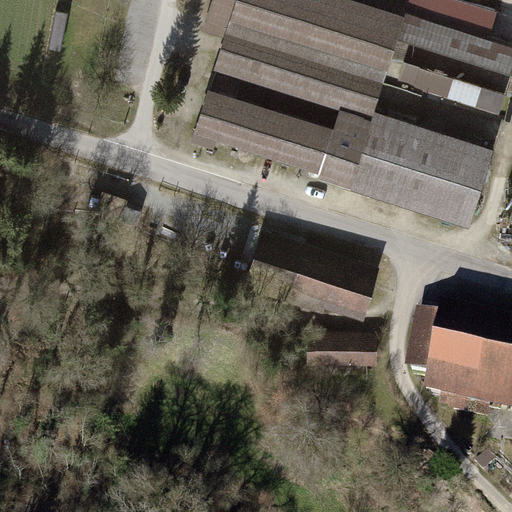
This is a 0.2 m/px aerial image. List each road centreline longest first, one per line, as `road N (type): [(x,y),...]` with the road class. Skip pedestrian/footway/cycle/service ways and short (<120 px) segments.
road 1 (tertiary): [(511,282),(0,119)]
road 2 (track): [(401,314),(291,315),(0,285)]
road 3 (track): [(401,314),(399,362),(409,388),(511,511)]
road 4 (track): [(169,0),(133,160)]
